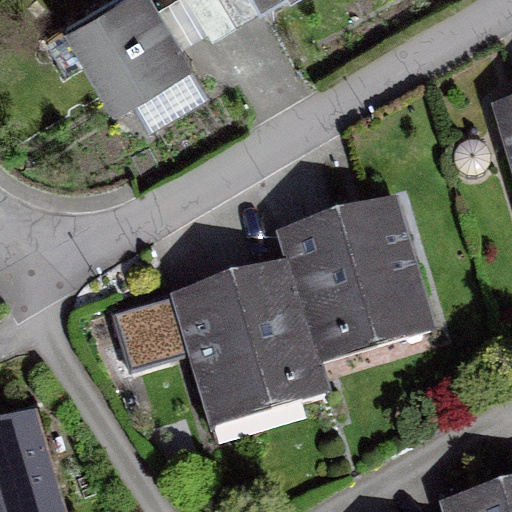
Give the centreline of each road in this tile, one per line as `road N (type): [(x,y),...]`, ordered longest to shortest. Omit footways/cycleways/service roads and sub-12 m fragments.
road 1 (residential): [(511,12),(47,298)]
road 2 (residential): [(47,298),(172,511)]
road 3 (residential): [(511,419),(348,511)]
